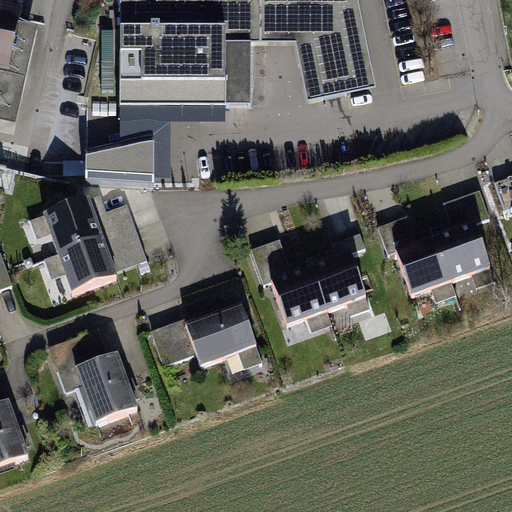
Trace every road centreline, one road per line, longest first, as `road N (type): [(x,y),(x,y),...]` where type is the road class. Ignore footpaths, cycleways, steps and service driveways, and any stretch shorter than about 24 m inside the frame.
road 1 (residential): [(507,118),(465,158),(188,209),(210,275),(12,351)]
road 2 (residential): [(507,118),(491,90),(474,0)]
